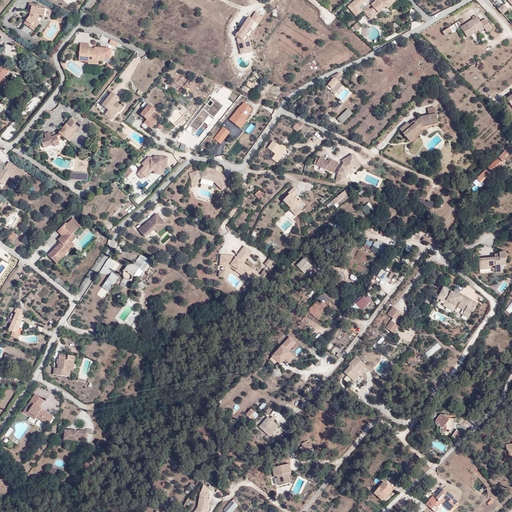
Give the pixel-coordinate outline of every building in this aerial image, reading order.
[(354,0),(347,6),(356,16),(370,2),(367,0),(354,0)] [(396,0),(376,0),(363,11),(370,19),(385,7),(386,8),(396,0)] [(28,3),(26,13),(30,14),(32,6),(36,7),(37,5),(28,3)] [(503,13),(508,10),(504,5),(499,8),(503,13)] [(39,15),(44,16),(45,9),(36,7),(32,6),(30,14),(30,16),(24,24),(32,30),(38,22),(36,20),(39,15)] [(257,12),(263,15),(266,10),(260,6),(257,12)] [(247,37),(249,38),(263,16),(256,12),(251,18),(249,17),(241,29),(240,31),(241,31),(240,33),(238,32),(236,35),(238,37),(239,37),(238,39),(243,59),(253,57),(251,47),(248,48),(247,43),(245,41),(247,37)] [(472,17),(473,19),(461,27),(468,37),(479,30),(480,31),(485,28),(477,16),(476,14),(472,17)] [(61,19),(59,17),(57,20),(63,24),(67,18),(63,16),(61,19)] [(358,30),(362,25),(358,21),(354,26),(358,30)] [(94,51),(88,51),(88,48),(89,44),(80,43),(79,61),(88,62),(88,60),(99,61),(103,62),(104,58),(104,48),(95,47),(94,49),(94,51)] [(2,83),(1,82),(5,77),(9,72),(2,65),(0,67),(0,86),(3,84),(2,83)] [(331,77),(326,83),(328,85),(333,89),(339,82),(338,81),(343,76),(340,73),(331,77)] [(333,93),(341,84),(339,82),(333,89),(328,85),(325,87),(333,93)] [(119,98),(113,92),(104,103),(117,113),(119,111),(120,112),(124,108),(118,103),(117,104),(115,103),(119,98)] [(212,96),(188,125),(195,131),(209,115),(212,118),(223,105),(212,96)] [(109,110),(113,114),(115,115),(117,113),(104,103),(102,105),(109,110)] [(240,106),(229,120),(237,126),(243,119),(245,120),(250,113),(249,113),(251,109),(243,103),(241,106),(240,106)] [(150,116),(155,109),(148,104),(140,114),(144,116),(147,119),(144,123),(151,128),(157,121),(150,116)] [(435,107),(427,109),(429,116),(436,114),(435,107)] [(341,123),(352,113),(347,108),(336,118),(341,123)] [(114,114),(115,116),(115,115),(113,114),(109,110),(105,115),(110,119),(114,114)] [(131,114),(126,120),(132,124),(135,120),(133,119),(134,117),(131,114)] [(415,123),(414,122),(409,125),(401,132),(408,140),(413,136),(421,129),(423,127),(438,124),(436,114),(429,116),(421,117),(415,123)] [(43,148),(45,152),(55,148),(59,150),(60,150),(62,149),(63,148),(63,147),(64,147),(64,145),(64,144),(64,143),(63,142),(67,140),(69,141),(76,133),(74,131),(77,127),(73,124),(75,122),(70,118),(66,123),(58,133),(59,134),(51,137),(49,132),(44,134),(45,137),(42,139),(41,141),(43,148)] [(240,128),(246,121),(245,120),(243,119),(237,126),(240,128)] [(232,130),(234,126),(227,121),(225,125),(232,130)] [(301,127),(303,124),(298,121),(293,128),(298,132),(302,128),(301,127)] [(408,123),(400,130),(401,132),(409,125),(408,123)] [(230,132),(223,127),(214,139),(220,144),(230,132)] [(410,143),(423,132),(421,129),(413,136),(414,137),(409,141),(410,143)] [(1,135),(6,139),(11,134),(6,130),(1,135)] [(116,134),(124,139),(127,136),(118,130),(116,134)] [(280,146),(273,141),(268,149),(275,154),(272,159),(277,163),(282,155),(286,150),(280,146)] [(502,162),(505,159),(510,155),(505,150),(498,158),(502,162)] [(355,166),(355,165),(358,163),(353,154),(342,160),(344,163),(342,165),(340,164),(329,159),(328,161),(320,157),(317,164),(324,168),(325,167),(333,171),(338,174),(335,183),(347,186),(348,180),(346,178),(351,169),(355,166)] [(150,157),(142,164),(144,166),(139,171),(136,174),(141,179),(145,176),(146,178),(151,174),(149,173),(151,170),(154,171),(154,174),(163,174),(163,168),(167,168),(168,157),(154,155),(154,157),(150,157)] [(503,165),(497,158),(476,179),(480,184),(491,173),(493,175),(503,165)] [(24,177),(26,174),(10,163),(3,172),(1,171),(0,172),(0,184),(3,186),(9,177),(10,177),(12,174),(21,181),(23,178),(26,180),(27,179),(24,177)] [(353,171),(361,167),(359,164),(358,163),(355,165),(355,166),(351,169),(353,171)] [(127,178),(133,171),(130,167),(123,174),(127,178)] [(230,182),(220,171),(205,167),(202,178),(214,181),(222,190),(230,182)] [(511,170),(509,167),(503,174),(506,177),(511,170)] [(10,177),(19,184),(21,181),(12,174),(10,177)] [(29,185),(25,192),(30,194),(33,187),(29,185)] [(288,192),(290,194),(283,201),(291,208),(290,209),(297,216),(302,210),(299,208),(304,203),(300,199),(298,201),(297,201),(295,199),(293,197),(299,192),(294,187),(288,192)] [(343,197),(346,194),(349,192),(347,189),(329,203),(331,207),(335,204),(343,197)] [(255,195),(259,200),(264,194),(259,190),(255,195)] [(349,193),(347,195),(346,194),(343,197),(335,204),(339,205),(352,196),(349,193)] [(369,211),(373,207),(369,203),(364,206),(369,211)] [(167,225),(156,214),(138,230),(145,237),(154,228),(158,232),(167,225)] [(61,242),(49,255),(58,263),(76,245),(73,242),(77,237),(73,233),(81,225),(74,218),(68,224),(59,232),(63,236),(59,240),(61,242)] [(67,222),(58,231),(59,232),(68,224),(67,222)] [(7,240),(11,243),(17,236),(13,233),(7,240)] [(379,254),(385,243),(376,238),(370,248),(379,254)] [(240,260),(236,257),(235,256),(226,255),(225,264),(232,265),(239,270),(237,271),(247,278),(253,270),(244,263),(252,251),(245,246),(240,253),(243,256),(240,260)] [(498,258),(496,258),(480,260),(481,271),(497,269),(497,273),(502,273),(501,266),(507,266),(506,253),(500,253),(501,258),(498,258)] [(225,266),(231,267),(237,271),(239,270),(232,265),(225,264),(226,255),(221,254),(220,266),(225,266)] [(302,274),(311,265),(304,258),(295,267),(302,274)] [(271,272),(277,264),(270,259),(264,267),(271,272)] [(114,265),(114,263),(109,260),(101,272),(103,273),(106,273),(109,272),(114,265)] [(121,282),(121,283),(122,283),(126,285),(129,281),(130,281),(132,280),(133,279),(133,277),(135,274),(136,275),(136,273),(143,264),(138,261),(137,261),(134,265),(130,265),(128,265),(126,267),(124,270),(123,273),(123,275),(124,278),(121,282)] [(263,268),(260,275),(265,277),(268,270),(263,268)] [(381,268),(376,275),(380,277),(385,270),(381,268)] [(96,294),(103,299),(118,276),(111,271),(96,294)] [(454,292),(444,287),(437,298),(445,303),(443,305),(453,311),(459,301),(461,302),(458,307),(465,311),(463,315),(468,318),(472,311),(473,312),(477,304),(474,301),(455,290),(454,292)] [(355,303),(362,309),(372,299),(365,292),(355,303)] [(316,301),(308,312),(319,320),(328,307),(328,306),(321,301),(320,304),(316,301)] [(396,324),(403,314),(393,307),(388,315),(393,318),(386,328),(394,334),(399,326),(396,324)] [(9,330),(13,332),(17,334),(19,328),(22,321),(24,316),(23,315),(25,311),(17,308),(15,312),(17,312),(13,321),(11,326),(9,330)] [(139,312),(136,309),(135,308),(124,323),(131,327),(139,316),(140,315),(140,313),(139,312)] [(296,343),(290,337),(272,356),(280,364),(285,359),(289,363),(295,357),(288,351),(296,343)] [(74,371),(76,356),(60,354),(59,359),(58,369),(54,368),(54,375),(70,377),(71,370),(74,371)] [(323,358),(329,362),(332,358),(326,354),(323,358)] [(365,364),(356,357),(350,364),(351,365),(344,373),(355,382),(361,375),(358,373),(365,364)] [(49,425),(54,418),(39,408),(44,401),(35,395),(23,412),(35,420),(36,417),(37,417),(49,425)] [(251,409),(246,415),(249,418),(252,414),(253,415),(255,412),(251,409)] [(271,415),(278,418),(280,413),(274,410),(271,415)] [(453,435),(452,437),(456,439),(457,437),(466,428),(463,426),(458,425),(458,418),(455,418),(455,419),(449,418),(449,417),(446,417),(446,415),(440,414),(435,422),(438,428),(439,427),(440,428),(443,428),(445,426),(446,427),(446,431),(444,433),(450,433),(453,435)] [(268,417),(259,427),(268,435),(277,424),(274,422),(271,419),(268,417)] [(38,419),(35,424),(42,428),(45,424),(38,419)] [(279,426),(277,424),(268,435),(270,437),(279,426)] [(9,427),(4,435),(8,437),(13,429),(9,427)] [(463,434),(467,429),(466,428),(457,437),(459,440),(463,434)] [(78,430),(78,431),(64,430),(63,440),(77,441),(78,438),(85,439),(86,431),(78,430)] [(300,448),(303,454),(313,448),(310,443),(307,444),(306,442),(302,444),(303,446),(300,448)] [(288,473),(292,473),(290,464),(272,468),(274,477),(277,476),(279,486),(290,483),(288,473)] [(52,478),(57,471),(52,467),(47,475),(52,478)] [(199,483),(197,482),(194,485),(192,484),(188,489),(192,492),(199,483)] [(374,494),(383,501),(393,489),(384,482),(374,494)] [(436,506),(442,500),(452,510),(459,502),(444,489),(436,498),(434,496),(429,501),(431,503),(429,506),(434,511),(436,511),(439,509),(438,508),(436,506)] [(208,499),(209,494),(200,493),(198,507),(196,511),(194,511),(206,511),(207,510),(209,500),(208,499)] [(442,504),(450,511),(452,510),(442,500),(436,506),(438,508),(442,504)] [(224,510),(226,511),(233,511),(238,506),(233,501),(224,510)]
